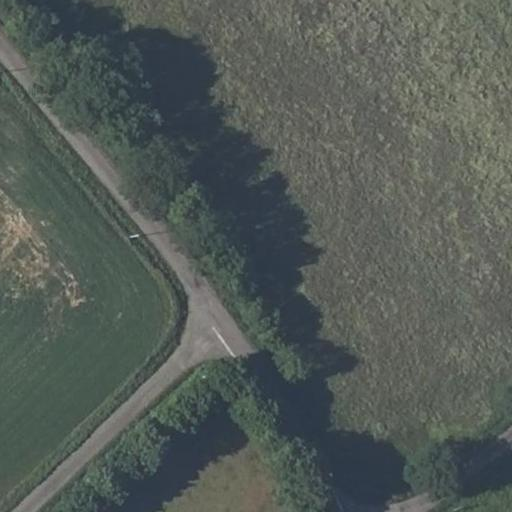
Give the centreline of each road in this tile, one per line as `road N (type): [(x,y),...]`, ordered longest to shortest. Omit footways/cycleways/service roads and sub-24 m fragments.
road 1 (unclassified): [(0,48),(221,320)]
road 2 (unclassified): [(24,511),(221,320)]
road 3 (unclassified): [(221,320),(269,391),(330,511)]
road 4 (unclassified): [(410,511),(511,435)]
